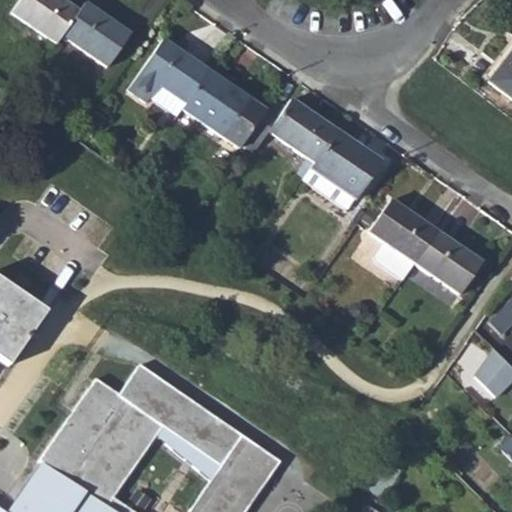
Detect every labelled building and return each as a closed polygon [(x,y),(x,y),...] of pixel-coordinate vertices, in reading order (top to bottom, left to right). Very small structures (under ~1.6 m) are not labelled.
[(48,0),(18,0),(9,14),(55,45),(61,37),(77,13),(60,2),(57,6),(48,0)] [(96,20),(99,16),(83,5),(77,13),(61,37),(105,68),(127,36),(111,24),(108,28),(96,20)] [(96,20),(108,28),(111,24),(99,16),(96,20)] [(173,58),(176,53),(160,42),(126,91),(145,103),(148,99),(175,117),(181,109),(203,77),(205,73),(188,62),(186,66),(173,58)] [(481,77),(487,82),(511,49),(511,46),(507,43),(481,77)] [(511,101),(511,49),(487,82),(511,101)] [(173,58),(186,66),(188,62),(176,53),(173,58)] [(203,77),(215,86),(218,81),(205,73),(203,77)] [(181,109),(238,149),(241,144),(263,112),(218,81),(215,86),(203,77),(181,109)] [(303,116),(305,112),(289,101),(285,107),(272,99),(263,112),(241,144),(253,153),(267,133),(306,159),(297,172),(304,177),(309,170),(334,132),(318,121),(315,125),(303,116)] [(303,116),(315,125),(318,121),(305,112),(303,116)] [(354,201),(379,163),(334,132),(309,170),(354,201)] [(300,182),(345,214),(354,201),(309,170),(304,177),(300,182)] [(403,217),(406,213),(389,202),(367,233),(383,244),(374,257),(375,263),(402,281),(413,265),(434,233),(418,222),(415,226),(403,217)] [(403,217),(415,226),(418,222),(406,213),(403,217)] [(448,249),(451,245),(434,233),(413,265),(458,296),(479,265),(463,253),(460,258),(448,249)] [(448,249),(460,258),(463,253),(451,245),(448,249)] [(75,300),(148,347),(165,320),(93,273),(75,300)] [(0,361),(7,367),(44,313),(0,281),(0,361)] [(511,322),(511,298),(487,323),(499,335),(511,322)] [(511,366),(495,349),(472,372),(496,397),(511,381),(511,366)] [(117,396),(94,380),(75,408),(38,463),(65,481),(75,489),(102,506),(109,496),(158,425),(216,464),(182,511),(243,511),(278,462),(138,365),(117,396)] [(378,500),(422,440),(408,426),(366,487),(378,500)] [(43,511),(58,511),(75,489),(65,481),(43,511)] [(133,511),(109,496),(102,506),(110,511),(133,511)]
